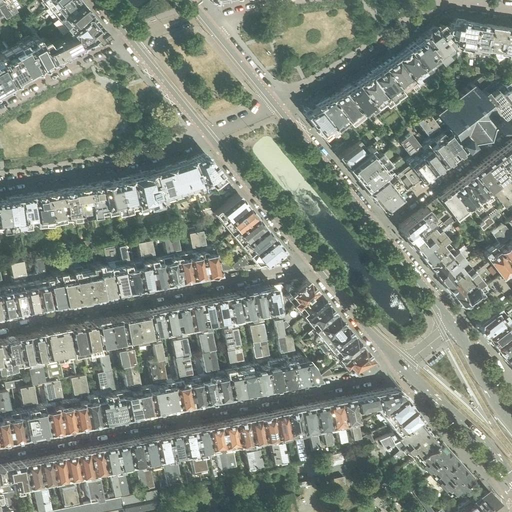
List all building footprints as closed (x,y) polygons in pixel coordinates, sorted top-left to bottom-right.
[(19,5),(16,0),(0,0),(0,1),(7,13),(19,5)] [(56,17),(75,0),(54,0),(47,6),(56,17)] [(66,27),(86,10),(77,0),(75,0),(56,17),(65,28),(66,27)] [(414,6),(411,0),(403,0),(403,6),(407,10),(407,11),(414,6)] [(102,30),(96,22),(95,22),(90,16),(86,10),(66,27),(71,34),(78,46),(78,45),(90,40),(89,39),(92,37),(95,37),(101,32),(102,30)] [(467,48),(472,22),(454,19),(453,22),(449,22),(448,26),(445,25),(445,28),(444,28),(444,30),(447,30),(446,33),(447,36),(452,37),(451,42),(458,43),(458,48),(467,50),(467,48)] [(467,48),(481,51),(485,24),(472,22),(467,48)] [(450,43),(449,39),(444,32),(445,31),(444,30),(444,28),(441,24),(436,28),(434,26),(427,31),(420,37),(436,60),(437,61),(445,54),(443,51),(447,47),(448,46),(450,43)] [(495,53),(500,26),(485,24),(481,51),(495,53)] [(509,55),(511,35),(511,28),(500,26),(495,53),(509,55)] [(66,52),(78,46),(71,34),(59,40),(56,35),(47,42),(43,37),(37,40),(48,61),(56,57),(65,51),(66,52)] [(48,61),(37,40),(35,35),(33,35),(21,42),(36,67),(44,63),(48,61)] [(436,60),(420,37),(419,37),(420,37),(413,42),(406,47),(422,70),(425,71),(429,68),(430,65),(436,60)] [(36,67),(21,42),(20,40),(7,48),(22,75),(31,70),(36,67)] [(422,70),(406,47),(393,57),(393,56),(392,57),(412,81),(417,78),(414,75),(422,70)] [(22,75),(7,48),(0,51),(0,65),(9,82),(14,79),(22,75)] [(412,81),(392,57),(380,65),(397,87),(405,82),(407,85),(412,81)] [(0,87),(9,82),(0,65),(0,87)] [(397,87),(380,65),(367,74),(387,99),(394,109),(397,107),(392,100),(391,99),(390,100),(388,97),(391,95),(399,89),(397,87)] [(469,78),(476,73),(463,71),(464,70),(459,70),(462,77),(469,78)] [(387,99),(367,74),(367,73),(354,82),(372,105),(379,100),(381,102),(387,99)] [(498,118),(510,109),(486,78),(484,75),(482,76),(480,75),(471,83),(471,82),(441,105),(438,101),(442,98),(440,95),(429,103),(431,107),(434,110),(461,147),(469,141),(476,135),(480,132),(483,130),(490,124),(491,124),(494,121),(498,118)] [(511,89),(503,77),(488,75),(486,78),(510,109),(511,107),(511,89)] [(511,78),(503,77),(511,89),(511,78)] [(458,85),(455,82),(453,79),(449,82),(453,88),(458,85)] [(372,105),(354,82),(349,85),(349,84),(341,90),(341,89),(340,90),(360,114),(361,114),(364,114),(366,112),(367,110),(369,108),(372,106),(372,105)] [(360,114),(340,90),(336,92),(328,97),(345,119),(347,122),(354,116),(356,119),(361,115),(360,114)] [(345,119),(328,97),(327,97),(319,102),(314,104),(315,107),(334,128),(345,119)] [(336,131),(334,128),(315,107),(312,109),(307,108),(304,110),(303,114),(308,120),(313,126),(318,133),(319,132),(321,136),(322,138),(329,132),(331,135),(336,131)] [(461,147),(434,110),(433,110),(437,116),(432,120),(426,111),(420,116),(450,155),(461,147)] [(450,155),(420,116),(414,120),(428,138),(423,141),(424,143),(440,164),(450,155)] [(440,164),(424,143),(420,147),(408,131),(402,136),(430,171),(440,164)] [(430,171),(402,136),(397,140),(409,156),(403,160),(407,165),(410,168),(419,180),(430,171)] [(345,165),(365,149),(357,139),(348,146),(344,141),(332,150),(345,165)] [(511,142),(510,140),(499,148),(511,164),(511,142)] [(354,176),(382,155),(387,151),(385,149),(380,153),(376,148),(373,150),(369,145),(365,149),(345,165),(354,176)] [(511,164),(499,148),(489,156),(506,177),(510,174),(511,175),(511,164)] [(218,171),(205,156),(199,154),(190,158),(201,183),(204,182),(209,180),(214,186),(223,178),(218,172),(218,171)] [(354,176),(363,187),(384,170),(387,168),(383,163),(386,160),(382,155),(354,176)] [(511,193),(502,180),(506,177),(489,156),(479,164),(492,181),(493,181),(495,185),(510,203),(511,201),(511,193)] [(213,193),(204,182),(201,183),(190,158),(185,160),(184,160),(196,196),(203,219),(211,212),(209,207),(218,199),(213,193)] [(397,168),(403,162),(400,159),(394,164),(397,168)] [(196,196),(184,160),(176,163),(180,174),(185,192),(187,199),(196,196)] [(185,192),(180,174),(176,163),(171,164),(162,167),(171,197),(180,194),(185,192)] [(492,187),(489,184),(492,181),(479,164),(469,171),(486,193),(490,190),(504,208),(510,203),(495,185),(492,187)] [(372,198),(397,178),(403,174),(410,168),(407,165),(395,175),(393,172),(389,176),(384,170),(363,187),(366,191),(368,194),(372,198)] [(171,197),(162,167),(153,170),(148,171),(159,209),(163,208),(160,200),(171,197)] [(419,180),(410,168),(403,174),(406,177),(411,184),(412,185),(413,184),(418,180),(419,180)] [(159,209),(148,171),(127,176),(134,205),(135,210),(146,207),(146,204),(153,203),(155,210),(157,213),(160,212),(159,209)] [(498,208),(486,193),(469,171),(458,180),(475,202),(477,205),(489,220),(490,219),(486,215),(494,209),(495,211),(498,208)] [(134,205),(127,176),(113,179),(119,208),(134,205)] [(411,184),(406,177),(402,181),(407,187),(411,184)] [(384,207),(402,193),(397,187),(401,183),(397,178),(372,198),(375,202),(378,206),(379,206),(383,207),(384,207)] [(119,208),(113,179),(98,182),(104,212),(119,208)] [(472,205),(475,202),(458,180),(448,188),(465,210),(470,206),(481,221),(476,224),(479,227),(489,220),(477,205),(474,208),(472,205)] [(104,212),(98,182),(84,185),(89,214),(104,212)] [(89,214),(84,185),(75,186),(75,187),(71,187),(75,216),(77,216),(89,214)] [(75,216),(71,187),(56,189),(56,190),(61,219),(75,216)] [(465,210),(448,188),(436,197),(442,204),(454,219),(465,210)] [(47,221),(61,219),(56,190),(52,190),(43,192),(47,221)] [(47,221),(43,192),(29,194),(33,221),(33,223),(47,221)] [(220,222),(244,203),(235,193),(225,201),(221,197),(218,199),(209,207),(211,212),(220,222)] [(33,221),(29,194),(15,196),(19,223),(19,227),(26,226),(25,222),(33,221)] [(19,223),(15,196),(5,197),(0,197),(0,198),(4,229),(5,229),(12,228),(11,224),(19,223)] [(229,233),(253,214),(244,203),(220,222),(229,233)] [(406,239),(429,221),(427,218),(430,216),(430,214),(424,206),(415,213),(400,225),(399,231),(402,235),(404,238),(404,237),(406,239)] [(238,243),(261,224),(253,214),(229,233),(238,243)] [(511,227),(506,219),(505,219),(511,228),(511,230),(509,233),(501,222),(495,228),(511,249),(511,227)] [(416,251),(440,230),(436,226),(433,227),(429,222),(430,222),(429,221),(406,239),(407,240),(406,240),(412,248),(413,247),(416,251)] [(238,243),(246,253),(270,235),(261,224),(238,243)] [(213,255),(211,245),(204,247),(200,228),(193,230),(192,225),(191,226),(195,244),(197,244),(197,246),(200,246),(200,248),(196,249),(202,274),(216,271),(213,255)] [(454,228),(458,233),(463,230),(459,225),(454,228)] [(202,274),(196,249),(193,250),(192,245),(195,244),(191,226),(185,227),(189,248),(182,249),(188,277),(201,274),(202,274)] [(511,249),(495,228),(489,232),(497,242),(492,245),(509,267),(511,264),(511,249)] [(188,277),(182,249),(177,251),(172,229),(165,230),(169,248),(173,248),(175,253),(171,254),(176,279),(188,277)] [(176,279),(171,254),(167,255),(166,249),(169,248),(165,230),(159,232),(163,253),(157,254),(163,282),(176,279)] [(446,243),(442,238),(444,236),(440,230),(416,251),(418,254),(424,261),(446,243)] [(163,282),(157,254),(151,255),(147,234),(140,235),(145,257),(150,284),(163,282)] [(150,284),(145,257),(140,235),(133,236),(138,259),(133,260),(138,287),(146,285),(150,284)] [(284,252),(281,248),(280,248),(270,235),(246,253),(255,264),(256,264),(256,263),(261,262),(261,263),(262,262),(274,252),(277,258),(280,258),(281,258),(284,256),(284,252)] [(95,245),(95,243),(94,239),(80,242),(81,247),(95,245)] [(138,287),(133,260),(126,262),(122,239),(115,241),(116,247),(119,259),(119,262),(125,289),(138,287)] [(433,272),(465,247),(463,245),(458,249),(459,251),(458,252),(455,250),(453,247),(451,248),(446,243),(424,261),(430,268),(430,269),(433,272)] [(509,267),(492,245),(491,244),(480,252),(487,262),(481,266),(483,269),(489,264),(491,266),(487,269),(492,275),(496,272),(498,275),(509,267)] [(125,289),(119,262),(119,259),(116,247),(104,249),(104,247),(102,248),(106,265),(111,292),(117,291),(125,289)] [(442,283),(466,264),(461,258),(462,258),(459,254),(466,248),(465,247),(433,272),(436,276),(442,283)] [(216,271),(242,266),(248,265),(246,263),(248,262),(243,256),(231,266),(221,254),(213,255),(216,271)] [(47,297),(43,277),(42,273),(42,271),(47,270),(45,262),(45,261),(41,262),(39,256),(38,256),(32,257),(35,273),(29,274),(34,297),(36,307),(49,304),(47,297)] [(34,297),(29,274),(23,275),(20,259),(13,260),(21,297),(24,309),(36,307),(34,297)] [(21,297),(13,260),(7,262),(11,284),(6,285),(11,312),(24,309),(21,297)] [(111,292),(106,265),(100,266),(99,262),(93,264),(99,294),(111,292)] [(99,294),(93,264),(87,265),(89,274),(82,275),(86,297),(99,294)] [(450,294),(475,274),(477,273),(479,275),(483,271),(482,269),(483,269),(481,266),(474,272),(466,264),(442,283),(450,294)] [(86,297),(82,275),(75,276),(73,267),(67,268),(69,278),(73,300),(86,297)] [(73,300),(69,278),(63,279),(61,270),(56,271),(62,302),(73,300)] [(62,302),(56,271),(48,272),(49,276),(43,277),(47,297),(49,304),(62,302)] [(478,290),(484,286),(475,274),(450,294),(457,302),(463,303),(463,302),(465,301),(469,298),(472,295),(476,292),(478,291),(478,290)] [(293,307),(314,289),(305,278),(300,283),(297,279),(292,280),(290,285),(285,285),(285,289),(288,292),(284,295),(293,307)] [(284,315),(283,307),(281,296),(278,284),(272,285),(279,319),(284,315)] [(0,314),(11,312),(6,285),(0,286),(0,314)] [(279,319),(272,285),(259,288),(265,314),(270,313),(275,335),(281,334),(282,333),(280,324),(279,319)] [(265,314),(259,288),(259,287),(246,290),(247,296),(256,339),(262,337),(258,316),(265,314)] [(302,317),(323,300),(324,300),(314,289),(293,307),(302,317)] [(256,339),(247,296),(246,290),(234,293),(240,320),(246,319),(250,340),(254,339),(256,339)] [(240,320),(234,293),(222,295),(231,344),(238,342),(234,321),(240,320)] [(231,344),(222,295),(221,295),(208,298),(214,324),(220,323),(224,345),(231,344)] [(214,324),(208,298),(196,300),(206,349),(212,348),(213,348),(208,326),(214,324)] [(206,349),(196,300),(183,303),(188,329),(194,328),(199,350),(205,349),(206,349)] [(311,329),(332,311),(323,300),(302,317),(311,329)] [(182,330),(188,329),(183,303),(171,305),(179,354),(187,352),(182,330)] [(179,354),(171,305),(158,308),(163,334),(168,333),(173,355),(179,354)] [(484,334),(506,317),(497,306),(497,307),(479,321),(479,320),(478,321),(478,322),(477,322),(477,326),(478,327),(481,331),(483,334),(484,334)] [(163,334),(158,308),(157,308),(145,310),(140,311),(142,323),(147,322),(151,343),(154,359),(162,357),(157,336),(163,334)] [(151,343),(147,322),(142,323),(140,311),(131,313),(136,340),(137,345),(138,346),(151,343)] [(350,332),(341,322),(332,311),(311,329),(306,332),(324,354),(329,350),(350,332)] [(136,340),(131,313),(117,316),(127,364),(134,363),(130,341),(136,340)] [(127,364),(117,316),(104,318),(109,345),(115,344),(119,366),(120,366),(127,364)] [(492,344),(511,328),(511,319),(509,321),(506,317),(484,334),(486,337),(489,341),(492,344)] [(109,345),(104,318),(90,321),(96,348),(101,347),(101,351),(97,352),(100,370),(101,369),(108,368),(105,352),(104,346),(109,345)] [(285,320),(280,324),(284,329),(288,325),(285,320)] [(96,348),(90,321),(77,324),(83,350),(96,348)] [(83,350),(77,324),(65,326),(70,353),(83,350)] [(75,374),(70,353),(65,326),(38,331),(45,365),(48,380),(50,379),(56,378),(68,376),(75,374)] [(500,355),(511,345),(511,328),(492,344),(495,347),(494,347),(500,354),(499,354),(500,354),(500,355)] [(45,365),(38,331),(26,334),(35,381),(42,379),(40,367),(45,365)] [(338,361),(359,344),(350,332),(329,350),(329,352),(332,355),(333,355),(338,361)] [(305,380),(300,357),(299,353),(293,354),(289,337),(286,333),(282,333),(281,334),(291,382),(303,380),(304,380),(305,380)] [(35,381),(26,334),(13,336),(19,364),(25,363),(29,382),(35,381)] [(291,382),(281,334),(275,335),(279,357),(272,358),(278,385),(291,382)] [(19,364),(13,336),(2,338),(5,354),(0,354),(0,364),(1,369),(13,367),(13,365),(19,364)] [(278,385),(272,358),(267,359),(262,337),(256,339),(265,388),(278,385)] [(265,388),(256,339),(254,339),(255,343),(250,344),(253,362),(247,363),(253,390),(265,388)] [(253,390),(247,363),(242,364),(238,342),(231,344),(240,393),(253,390)] [(240,393),(231,344),(224,345),(228,367),(222,368),(227,395),(240,393)] [(371,359),(359,344),(338,361),(347,372),(367,368),(373,362),(372,360),(371,359)] [(511,345),(500,355),(508,364),(511,360),(511,345)] [(227,395),(222,368),(216,369),(212,348),(206,349),(205,349),(214,398),(227,395)] [(214,398),(205,349),(199,350),(198,350),(202,372),(196,374),(201,400),(206,399),(206,400),(210,399),(214,398)] [(201,400),(196,374),(190,375),(186,353),(187,353),(187,352),(179,354),(188,403),(193,402),(197,401),(201,400)] [(188,403),(179,354),(173,355),(172,355),(176,377),(170,378),(170,379),(175,406),(176,406),(188,403)] [(175,406),(170,379),(164,380),(161,361),(164,360),(165,362),(167,362),(166,356),(162,357),(154,359),(163,408),(175,406)] [(317,377),(311,364),(305,357),(300,357),(305,380),(317,377)] [(154,359),(141,362),(145,384),(150,411),(163,408),(154,359)] [(150,411),(145,384),(138,385),(134,363),(127,364),(136,414),(150,411)] [(136,414),(127,364),(120,366),(125,387),(119,389),(124,416),(136,414)] [(124,416),(119,389),(118,389),(117,383),(112,385),(108,368),(101,369),(111,419),(124,416)] [(111,419),(101,369),(100,370),(94,371),(98,389),(92,390),(92,393),(97,421),(111,419)] [(97,421),(92,393),(86,394),(82,373),(75,374),(85,424),(97,421)] [(75,374),(68,376),(72,397),(66,398),(72,426),(85,424),(75,374)] [(72,426),(66,398),(60,399),(56,378),(50,379),(59,429),(72,426)] [(50,379),(48,380),(43,381),(47,402),(41,403),(46,431),(59,429),(50,379)] [(46,431),(41,403),(36,404),(32,383),(24,385),(33,434),(46,431)] [(33,434),(24,385),(17,386),(21,408),(15,409),(20,436),(33,434)] [(377,412),(400,393),(396,389),(391,387),(384,388),(384,389),(371,391),(372,403),(371,404),(377,412)] [(20,436),(15,409),(9,410),(5,389),(0,389),(0,396),(8,439),(12,438),(20,436)] [(372,403),(371,391),(350,395),(354,414),(359,413),(358,407),(362,406),(362,408),(365,408),(364,406),(371,404),(372,403)] [(386,423),(409,405),(406,401),(403,397),(400,393),(377,412),(386,423)] [(359,436),(354,414),(350,395),(334,399),(340,426),(342,426),(348,424),(351,438),(359,436)] [(340,426),(334,399),(320,401),(326,429),(328,428),(334,427),(337,440),(344,439),(342,426),(340,426)] [(326,429),(320,401),(307,404),(313,431),(314,431),(320,430),(323,443),(330,442),(328,428),(326,429)] [(313,431),(307,404),(296,406),(296,407),(295,407),(299,430),(300,429),(300,430),(299,430),(300,434),(306,432),(309,446),(317,445),(314,431),(313,431)] [(405,425),(417,418),(418,417),(419,416),(415,412),(412,408),(409,405),(386,423),(393,431),(396,431),(405,425)] [(300,434),(299,430),(300,430),(300,429),(299,430),(295,407),(296,407),(296,406),(281,409),(287,437),(292,436),(294,439),(298,460),(305,459),(300,434)] [(287,437),(281,409),(273,411),(269,412),(279,464),(285,463),(284,459),(285,459),(281,438),(287,437)] [(279,464),(269,412),(264,413),(264,412),(256,414),(262,442),(267,441),(268,443),(272,462),(273,462),(273,465),(279,464)] [(262,442),(256,414),(248,416),(243,417),(254,469),(260,468),(259,464),(260,464),(256,443),(262,442)] [(254,469),(243,417),(231,419),(236,446),(242,445),(246,467),(247,466),(248,470),(254,469)] [(403,446),(426,428),(425,427),(426,426),(425,424),(425,423),(424,422),(422,422),(421,422),(420,421),(417,418),(405,425),(396,431),(393,431),(379,438),(383,444),(390,438),(393,441),(396,438),(403,446)] [(236,446),(231,419),(223,421),(222,421),(217,422),(226,465),(233,464),(230,447),(236,446)] [(226,465),(217,422),(211,423),(211,424),(203,425),(209,452),(215,450),(218,467),(226,465)] [(209,452),(203,425),(191,427),(199,473),(201,479),(207,478),(205,471),(202,453),(209,452)] [(199,473),(191,427),(176,430),(182,457),(189,455),(192,474),(199,473)] [(413,455),(436,436),(431,431),(430,431),(428,432),(426,428),(403,446),(391,456),(394,458),(402,451),(403,453),(405,452),(412,456),(413,455)] [(373,441),(369,432),(369,433),(367,429),(359,433),(361,437),(359,438),(360,446),(373,441)] [(176,458),(182,457),(176,430),(164,433),(169,459),(172,458),(172,462),(169,463),(174,485),(180,484),(180,481),(176,458)] [(167,463),(166,459),(169,459),(164,433),(150,435),(155,462),(162,460),(166,483),(167,483),(168,486),(174,485),(169,463),(167,463)] [(148,463),(155,462),(150,435),(136,438),(147,490),(153,489),(148,463)] [(429,475),(452,455),(442,444),(436,436),(413,455),(429,475)] [(147,490),(136,438),(124,441),(129,467),(135,466),(140,491),(147,490)] [(124,441),(110,443),(121,495),(128,494),(123,469),(129,467),(124,441)] [(113,492),(107,494),(108,498),(114,497),(121,495),(110,443),(98,446),(103,473),(109,472),(113,492)] [(98,446),(97,446),(84,448),(89,471),(90,478),(95,501),(101,499),(100,494),(101,494),(97,474),(103,473),(98,446)] [(86,479),(85,472),(89,471),(84,448),(72,451),(78,478),(84,477),(87,497),(88,497),(89,502),(95,501),(90,478),(86,479)] [(72,479),(78,478),(72,451),(59,453),(64,480),(69,479),(70,484),(65,485),(70,506),(75,505),(75,501),(72,479)] [(345,459),(342,452),(319,457),(320,464),(345,459)] [(60,481),(64,480),(59,453),(46,456),(52,483),(58,482),(62,503),(63,507),(70,506),(65,485),(61,485),(60,481)] [(445,493),(468,473),(452,455),(429,475),(445,493)] [(45,484),(52,483),(46,456),(42,457),(38,458),(33,458),(39,485),(43,485),(44,489),(39,489),(44,511),(51,509),(46,488),(45,484)] [(39,485),(33,458),(29,459),(25,460),(21,461),(26,488),(32,487),(37,510),(37,511),(44,511),(39,489),(35,490),(35,486),(39,485)] [(26,488),(21,461),(20,461),(19,461),(13,462),(12,462),(12,463),(8,463),(7,464),(1,465),(0,464),(0,467),(2,479),(10,477),(12,490),(26,488)] [(380,472),(377,467),(376,466),(372,468),(376,474),(380,472)] [(388,483),(385,479),(380,472),(369,480),(377,491),(388,483)] [(500,505),(482,485),(472,473),(470,475),(465,479),(476,491),(467,497),(467,498),(478,511),(494,511),(500,508),(500,505)] [(344,483),(342,476),(328,479),(330,486),(344,483)] [(10,477),(2,479),(0,478),(0,492),(6,491),(12,490),(10,477)] [(462,491),(458,485),(454,489),(458,494),(462,491)] [(444,511),(441,507),(434,511),(433,511),(415,487),(411,491),(426,511),(444,511)] [(296,488),(276,494),(280,511),(294,511),(294,508),(291,497),(290,493),(297,491),(296,488)] [(159,511),(155,489),(153,489),(147,490),(140,491),(128,494),(121,495),(114,497),(108,498),(101,499),(95,501),(89,502),(75,505),(70,506),(63,507),(51,509),(44,511),(37,511),(97,511),(122,507),(123,509),(123,511),(159,511)] [(9,504),(6,491),(0,492),(0,505),(4,505),(9,504)] [(478,511),(467,498),(456,507),(457,508),(460,511),(478,511)]
